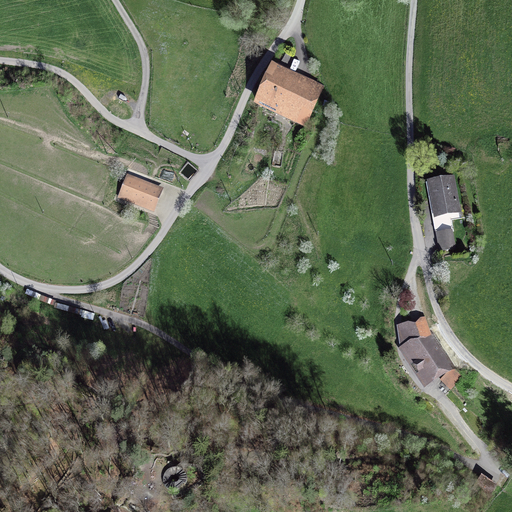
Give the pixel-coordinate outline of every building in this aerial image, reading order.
[(88,45),(73,39),(68,52),(83,58),(88,45)] [(324,90),(270,65),(252,104),(305,129),(324,90)] [(163,189),(127,175),(117,200),(154,214),(163,189)] [(456,177),(427,181),(433,220),(463,216),(456,177)] [(451,231),(441,233),(444,250),(455,248),(451,231)] [(427,377),(448,365),(427,333),(424,319),(404,326),(407,346),(427,377)] [(444,380),(452,387),(462,377),(454,369),(444,380)] [(494,486),(481,477),(474,488),(487,497),(494,486)]
